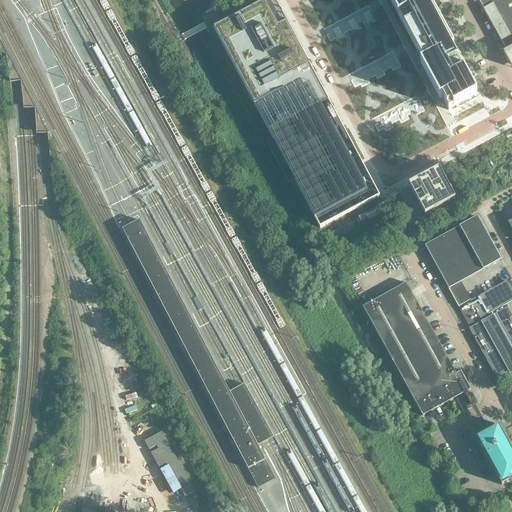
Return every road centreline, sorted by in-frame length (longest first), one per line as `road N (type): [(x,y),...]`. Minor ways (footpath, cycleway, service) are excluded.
road 1 (residential): [(290,0),(371,150),(392,171),(511,110)]
road 2 (residential): [(482,207),(407,251),(494,402),(511,398)]
